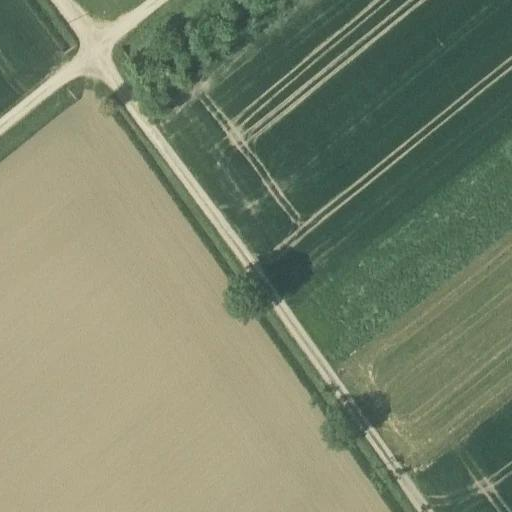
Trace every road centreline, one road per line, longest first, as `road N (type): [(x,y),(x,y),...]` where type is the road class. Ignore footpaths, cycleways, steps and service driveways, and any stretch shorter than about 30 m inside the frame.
road 1 (track): [(57,0),(430,511)]
road 2 (track): [(0,130),(159,0)]
